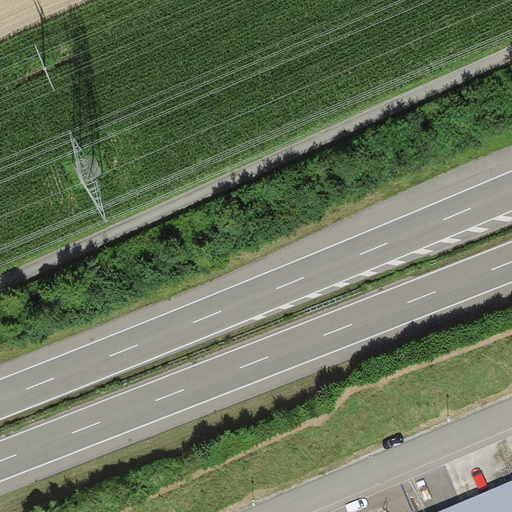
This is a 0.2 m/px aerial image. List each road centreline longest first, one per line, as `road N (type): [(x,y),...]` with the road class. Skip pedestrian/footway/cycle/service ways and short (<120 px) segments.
road 1 (track): [(0,286),(511,53)]
road 2 (motorway): [(511,194),(0,398)]
road 3 (motorway): [(0,460),(511,261)]
road 4 (residential): [(285,511),(511,413)]
